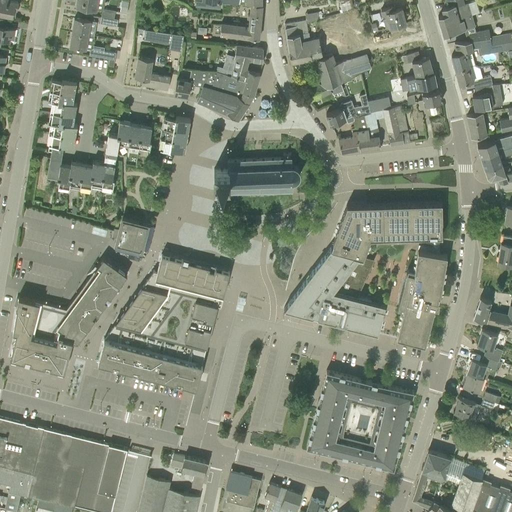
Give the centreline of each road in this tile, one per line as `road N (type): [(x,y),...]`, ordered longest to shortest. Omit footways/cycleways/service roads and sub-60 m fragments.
road 1 (tertiary): [(402,495),(459,301),(466,189)]
road 2 (residential): [(305,119),(232,125),(169,100),(119,92),(96,74),(36,65)]
road 3 (residential): [(0,270),(36,65)]
road 4 (residential): [(402,495),(220,451)]
road 5 (residential): [(462,148),(337,160),(305,119)]
road 6 (tertiary): [(462,148),(422,0)]
road 7 (residential): [(305,119),(276,61),(271,0)]
